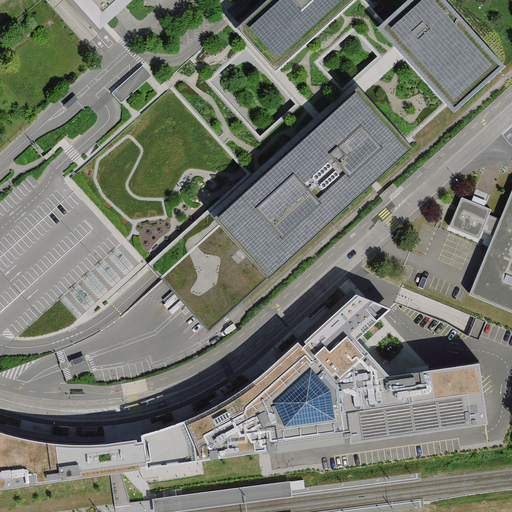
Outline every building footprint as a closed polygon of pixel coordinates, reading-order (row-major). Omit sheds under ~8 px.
[(72,0),(101,32),(136,0),(72,0)] [(508,68),(445,0),(410,0),(386,22),(365,0),(269,0),(238,28),(174,87),(251,172),(149,264),(157,273),(208,329),(264,279),(269,284),(418,149),(409,140),(450,102),(459,112),(508,68)] [(143,66),(112,94),(121,104),(152,77),(143,66)] [(495,236),(471,297),(511,313),(511,195),(502,220),(491,216),(493,211),(463,198),(451,228),(481,240),(485,232),(495,236)] [(119,443),(91,445),(68,445),(40,442),(8,434),(0,431),(0,489),(129,473),(487,424),(479,363),(391,377),(358,339),(390,309),(356,294),(301,343),(252,387),(220,408),(183,426),(141,440),(119,443)] [(84,355),(72,360),(74,365),(86,360),(84,355)] [(291,482),(152,499),(154,511),(184,511),(293,499),(291,482)]
